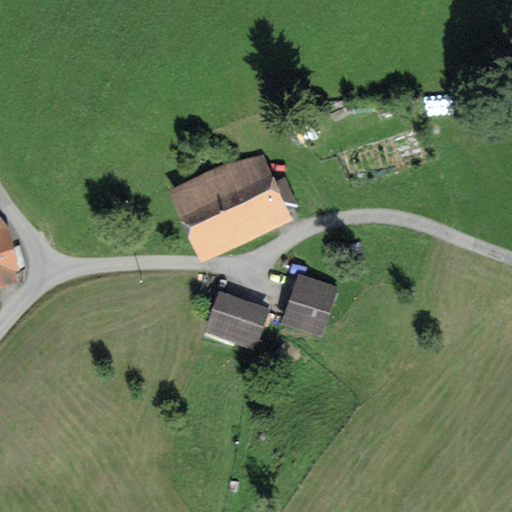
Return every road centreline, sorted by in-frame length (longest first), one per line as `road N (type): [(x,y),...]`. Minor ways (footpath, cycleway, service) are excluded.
road 1 (track): [(511,261),(373,217),(328,223),(253,266)]
road 2 (unclassified): [(253,266),(81,269),(34,286)]
